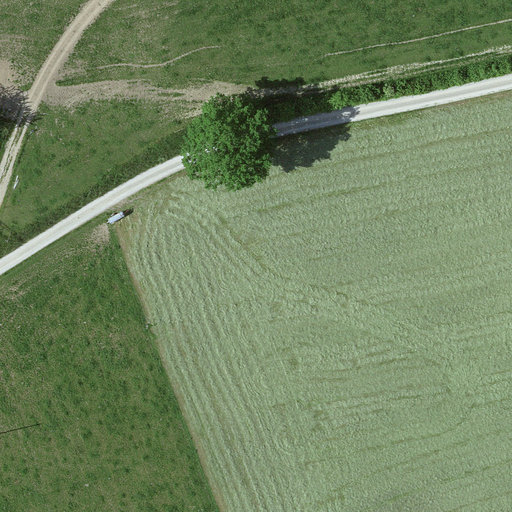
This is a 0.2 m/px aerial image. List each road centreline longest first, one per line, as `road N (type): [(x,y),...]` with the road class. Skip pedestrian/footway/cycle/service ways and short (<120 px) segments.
road 1 (unclassified): [(0,273),(165,170),(261,138),(511,85)]
road 2 (track): [(0,197),(32,106),(76,30),(105,0)]
